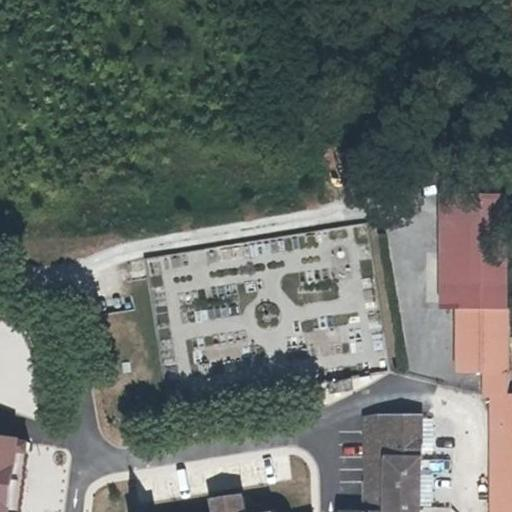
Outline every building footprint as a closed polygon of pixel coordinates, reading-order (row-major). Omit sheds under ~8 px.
[(432,331),(451,331),(500,331),(501,318),(501,214),(434,215),(432,331)] [(500,390),(500,331),(451,331),(450,388),(473,389),(500,390)] [(472,405),(489,409),(499,409),(500,390),(473,389),(472,405)] [(342,402),(340,390),(316,393),(317,405),(342,402)] [(489,409),(473,408),(473,416),(489,417),(489,409)] [(489,409),(489,417),(490,511),(511,511),(511,409),(499,409),(489,409)] [(413,511),(416,423),(383,422),(381,463),(368,464),(367,510),(356,511),(413,511)] [(381,463),(383,422),(370,422),(368,464),(381,463)] [(0,511),(6,511),(12,460),(24,462),(26,445),(0,441),(0,511)] [(6,511),(18,511),(24,462),(12,460),(6,511)]
